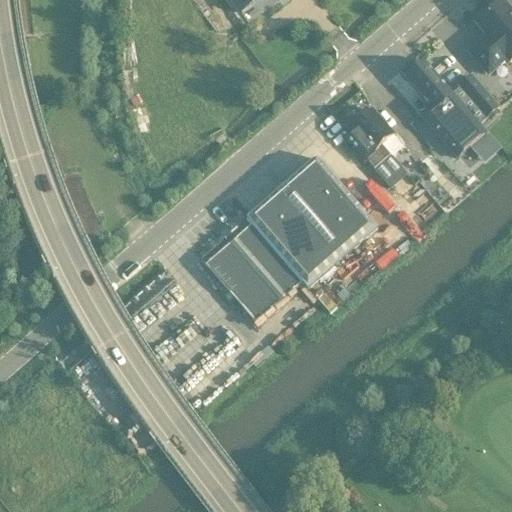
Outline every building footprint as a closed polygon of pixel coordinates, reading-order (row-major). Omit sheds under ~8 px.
[(230,0),(242,16),(243,15),(263,0),(230,0)] [(510,65),(511,62),(511,13),(503,4),(477,27),(484,34),(488,39),(481,46),(470,55),(489,77),(507,61),(510,65)] [(427,65),(407,82),(431,110),(420,118),(451,155),(457,161),(485,136),(487,135),(480,126),(454,97),(427,65)] [(142,108),(132,111),(137,127),(147,124),(142,108)] [(355,134),(346,142),(366,165),(368,164),(391,190),(398,183),(381,163),(390,156),(393,156),(404,146),(405,143),(395,132),(391,135),(382,124),(372,113),(353,130),(355,133),(355,134)] [(248,222),(308,292),(378,231),(317,161),(248,222)] [(253,228),(248,223),(202,263),(256,326),(303,285),(253,228)]
